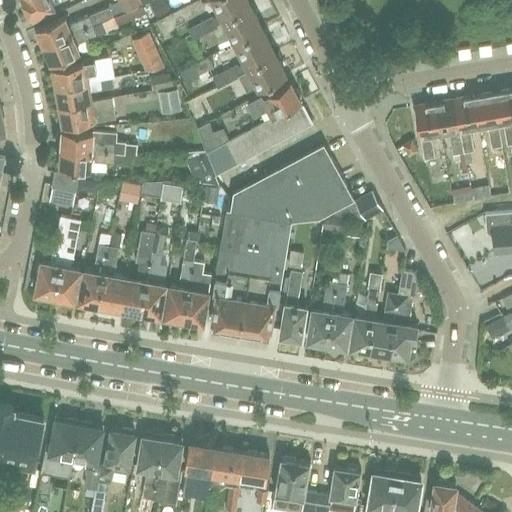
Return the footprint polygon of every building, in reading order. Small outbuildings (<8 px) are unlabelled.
[(23,0),(33,19),(54,9),(49,0),(23,0)] [(142,3),(140,0),(117,0),(123,11),(142,3)] [(248,0),(213,0),(221,13),(223,18),(250,3),(248,0)] [(250,3),(223,18),(224,20),(235,41),(262,27),(250,3)] [(122,12),(119,13),(121,19),(126,21),(145,13),(141,4),(122,12)] [(41,38),(44,45),(93,24),(113,16),(109,6),(90,15),(69,23),(66,15),(37,27),(37,29),(35,30),(39,39),(41,38)] [(212,15),(200,22),(206,32),(214,28),(218,26),(217,24),(216,22),(213,17),(212,15)] [(93,24),(44,45),(47,52),(45,53),(48,62),(51,61),(52,63),(81,51),(77,43),(98,34),(106,31),(106,30),(118,26),(113,16),(93,24)] [(200,22),(188,28),(193,38),(206,32),(200,22)] [(262,27),(235,41),(236,43),(242,54),(245,61),(247,64),(275,50),(262,27)] [(165,67),(164,66),(149,30),(130,38),(145,71),(165,67)] [(275,50),(247,64),(250,70),(259,86),(259,88),(287,73),(275,50)] [(108,56),(95,58),(84,60),(84,61),(54,66),(57,85),(112,76),(108,56)] [(194,63),(180,70),(188,88),(201,81),(197,73),(199,73),(194,63)] [(237,63),(225,69),(231,80),(239,76),(243,74),(240,68),(238,65),(237,63)] [(225,69),(213,76),(219,87),(231,80),(225,69)] [(173,85),(170,71),(149,75),(151,89),(173,85)] [(60,105),(93,99),(92,90),(114,86),(112,76),(57,85),(60,105)] [(262,91),(257,94),(249,99),(255,110),(267,104),(273,116),(301,101),(300,98),(302,95),(298,89),(294,88),(290,80),(264,95),(262,91)] [(511,88),(496,91),(501,122),(503,121),(507,144),(509,144),(511,142),(511,88)] [(162,114),(174,112),(182,111),(178,89),(158,92),(162,114)] [(502,144),(499,122),(501,122),(496,91),(473,95),(479,126),(488,124),(492,146),(502,144)] [(479,126),(473,95),(454,98),(463,151),(474,149),(470,127),(479,126)] [(112,96),(93,99),(60,105),(63,124),(96,119),(97,120),(115,117),(112,96)] [(449,131),(453,153),(463,151),(454,98),(435,101),(440,132),(449,131)] [(431,134),(440,132),(435,101),(415,105),(424,158),(435,156),(431,134)] [(295,109),(304,126),(312,121),(303,105),(295,109)] [(304,126),(295,109),(286,114),(295,131),(304,126)] [(295,131),(286,114),(277,119),(286,136),(295,131)] [(286,136),(277,119),(272,122),(270,119),(267,120),(278,140),(286,136)] [(207,151),(219,145),(213,130),(210,120),(199,127),(207,151)] [(258,125),(269,145),(278,140),(267,120),(258,125)] [(249,130),(260,150),(269,145),(258,125),(249,130)] [(138,143),(116,142),(117,132),(63,128),(63,130),(60,130),(60,139),(63,140),(62,147),(120,151),(137,151),(138,143)] [(251,154),(260,150),(249,130),(241,134),(251,154)] [(251,154),(241,134),(232,139),(243,159),(251,154)] [(243,159),(232,139),(223,144),(234,164),(243,159)] [(410,155),(419,149),(412,139),(403,143),(410,155)] [(285,265),(288,249),(292,219),(321,215),(353,198),(324,143),(234,191),(231,209),(227,209),(214,290),(217,290),(212,323),(270,332),(275,300),(279,301),(285,265)] [(234,164),(223,144),(214,149),(225,169),(234,164)] [(120,151),(62,147),(61,155),(58,155),(58,164),(61,165),(60,167),(92,169),(93,161),(115,162),(115,161),(136,163),(137,151),(120,151)] [(225,169),(214,149),(207,153),(211,164),(216,173),(225,169)] [(199,182),(219,184),(213,172),(214,172),(204,150),(185,151),(185,158),(195,180),(199,182)] [(56,186),(75,190),(79,174),(60,170),(56,186)] [(99,194),(112,197),(116,183),(102,180),(99,194)] [(204,201),(217,203),(220,187),(206,185),(204,201)] [(373,190),(335,212),(336,214),(365,217),(382,208),(380,203),(375,194),(373,190)] [(511,209),(485,212),(485,215),(486,215),(487,228),(493,228),(495,250),(511,248),(511,209)] [(60,215),(56,234),(51,261),(41,259),(35,291),(44,293),(43,296),(55,298),(67,236),(70,216),(60,215)] [(323,229),(345,231),(346,217),(325,215),(323,229)] [(70,216),(67,236),(55,298),(65,300),(66,297),(75,298),(81,267),(72,265),(81,218),(70,216)] [(347,236),(361,237),(363,222),(348,220),(347,236)] [(173,320),(184,322),(194,260),(198,231),(188,229),(186,237),(178,285),(170,284),(165,315),(173,317),(173,320)] [(127,275),(122,307),(130,309),(130,312),(140,314),(152,252),(155,232),(141,230),(135,260),(139,260),(136,277),(127,275)] [(166,233),(155,232),(152,252),(140,314),(152,316),(152,313),(161,314),(166,283),(164,283),(168,265),(160,263),(166,233)] [(405,249),(396,234),(387,240),(386,247),(405,249)] [(88,304),(97,306),(109,244),(99,242),(94,269),(85,267),(79,299),(87,301),(88,304)] [(117,306),(123,275),(114,273),(119,246),(109,244),(97,306),(109,308),(109,305),(117,306)] [(303,251),(288,249),(285,265),(301,267),(303,251)] [(204,262),(194,260),(184,322),(195,324),(195,320),(204,322),(209,291),(201,289),(204,262)] [(292,268),(280,334),(288,335),(290,338),(296,340),(298,337),(301,338),(307,305),(298,303),(303,270),(292,268)] [(393,342),(391,352),(395,353),(396,356),(399,358),(402,358),(406,357),(408,355),(408,353),(411,337),(416,338),(418,324),(409,323),(414,295),(416,295),(419,279),(413,270),(402,268),(398,293),(391,337),(393,342)] [(313,307),(308,339),(317,340),(320,342),(327,343),(337,281),(327,279),(322,308),(313,307)] [(347,283),(337,281),(327,343),(337,345),(337,343),(347,345),(352,313),(342,312),(347,283)] [(356,314),(351,345),(361,347),(362,349),(370,350),(376,315),(380,289),(369,287),(365,315),(356,314)] [(384,317),(376,315),(370,350),(378,351),(380,350),(391,352),(393,342),(391,337),(398,293),(388,291),(384,317)] [(498,313),(483,321),(489,333),(504,326),(498,313)] [(0,403),(0,453),(35,460),(43,418),(12,412),(13,406),(0,403)] [(72,456),(79,422),(55,417),(48,458),(59,460),(60,454),(72,456)] [(102,426),(79,422),(72,456),(84,458),(83,464),(86,465),(84,473),(86,473),(83,486),(95,489),(99,467),(95,467),(102,426)] [(127,475),(134,432),(132,432),(132,430),(122,428),(122,430),(111,428),(106,459),(102,459),(99,474),(96,489),(106,491),(107,480),(111,481),(113,470),(126,472),(126,475),(127,475)] [(150,507),(163,434),(152,432),(152,435),(143,434),(138,465),(147,467),(142,496),(141,505),(150,507)] [(162,499),(165,481),(176,483),(177,471),(182,440),(174,439),(174,436),(163,434),(150,507),(152,497),(162,499)] [(193,485),(208,487),(215,446),(190,442),(186,467),(196,469),(193,485)] [(245,451),(215,446),(208,487),(221,489),(226,485),(229,486),(225,510),(235,511),(239,485),(245,451)] [(255,488),(256,479),(265,480),(269,455),(245,451),(239,485),(255,488)] [(281,456),(275,492),(273,503),(301,507),(300,511),(315,511),(318,493),(305,490),(310,461),(281,456)] [(318,493),(315,511),(326,511),(327,508),(350,511),(353,511),(361,470),(334,465),(330,494),(318,493)] [(40,470),(34,469),(31,486),(37,487),(40,470)] [(382,511),(391,511),(398,473),(386,471),(385,473),(375,472),(372,490),(370,489),(366,511),(376,511),(377,511),(382,511)] [(411,475),(398,473),(391,511),(416,511),(418,497),(421,479),(410,477),(411,475)] [(431,511),(438,511),(465,511),(473,503),(456,490),(456,484),(447,483),(446,480),(440,479),(438,481),(435,481),(431,511)] [(256,501),(265,503),(267,489),(257,488),(256,501)] [(485,511),(473,503),(465,511),(485,511)]
